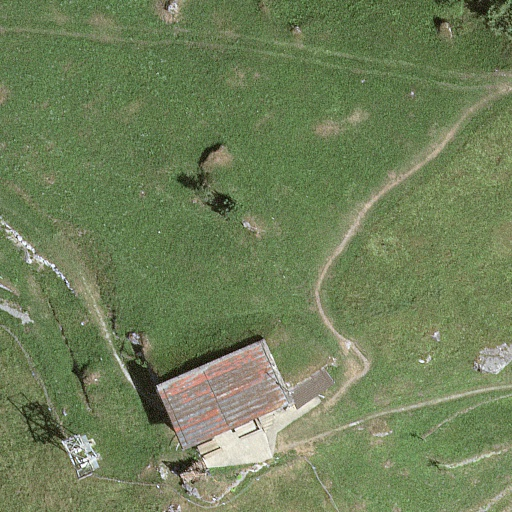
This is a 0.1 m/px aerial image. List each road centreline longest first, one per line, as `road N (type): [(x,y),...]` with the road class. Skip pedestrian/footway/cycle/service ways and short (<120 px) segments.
road 1 (track): [(506,84),(452,85),(211,46),(0,32)]
road 2 (track): [(82,403),(40,306),(0,242)]
